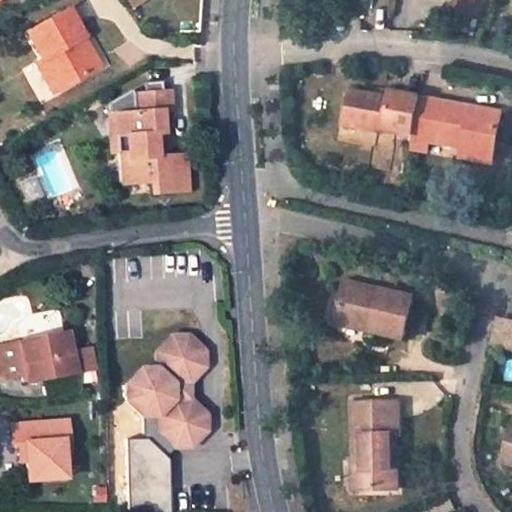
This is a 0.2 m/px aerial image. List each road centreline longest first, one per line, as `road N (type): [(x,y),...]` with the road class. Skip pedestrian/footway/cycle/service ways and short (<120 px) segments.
road 1 (residential): [(485,511),(467,492),(458,458),(466,376),(489,288),(482,275),(461,260),(242,212)]
road 2 (unclassified): [(242,221),(277,511)]
road 3 (residential): [(234,54),(375,46),(511,65)]
road 4 (residential): [(242,221),(38,252),(11,247),(0,223)]
road 5 (unclassified): [(234,54),(242,212)]
